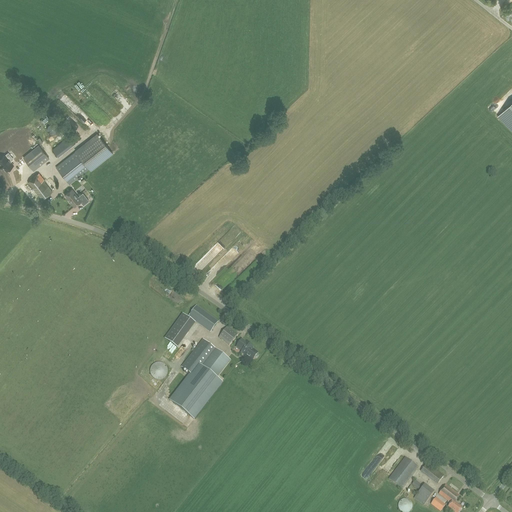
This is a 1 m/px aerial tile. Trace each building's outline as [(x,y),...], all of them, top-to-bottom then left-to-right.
[(511,101),(498,115),(511,129),(511,101)] [(58,130),(58,128),(57,126),(56,125),(54,124),(52,124),(50,124),(48,125),(47,127),(47,129),(47,131),(48,133),(50,134),(52,135),(54,135),(56,134),(57,132),(58,130)] [(75,151),(76,151),(56,167),(70,184),(89,169),(91,171),(113,154),(97,133),(75,151)] [(59,156),(77,142),(72,136),(54,149),(59,156)] [(39,145),(23,158),(34,171),(49,158),(39,145)] [(4,154),(0,157),(0,162),(0,163),(0,162),(0,164),(2,167),(2,166),(5,170),(12,164),(4,154)] [(40,173),(28,183),(42,200),(55,190),(40,173)] [(78,197),(72,189),(65,195),(74,207),(81,202),(83,205),(89,201),(83,193),(78,197)] [(203,270),(223,249),(217,243),(206,255),(207,257),(199,266),(203,270)] [(214,288),(218,285),(221,289),(224,286),(218,278),(210,284),(214,288)] [(189,317),(210,332),(218,322),(196,306),(189,317)] [(219,338),(229,346),(238,334),(228,327),(219,338)] [(215,378),(229,360),(203,339),(189,357),(181,367),(190,374),(169,401),(193,419),(221,383),(215,378)] [(257,354),(258,354),(252,349),(254,347),(246,341),(246,342),(242,339),(236,347),(242,351),(241,352),(253,360),(255,357),(256,358),(257,358),(258,356),(258,355),(257,354)] [(151,369),(151,372),(151,374),(153,377),(155,378),(157,379),(160,379),(162,378),(165,377),(166,375),(167,373),(167,370),(167,368),(165,365),(163,364),(161,363),(158,363),(156,363),(153,365),(152,367),(151,369)] [(389,479),(402,489),(418,468),(405,458),(389,479)] [(422,471),(438,484),(444,476),(442,475),(427,464),(422,471)] [(412,485),(418,490),(422,485),(415,480),(412,485)] [(415,498),(427,505),(436,489),(424,482),(415,498)] [(446,485),(439,494),(451,504),(448,507),(453,511),(458,511),(462,508),(455,503),(460,496),(446,485)] [(431,505),(440,511),(445,505),(436,498),(431,505)] [(402,500),(400,501),(399,503),(398,505),(398,507),(399,509),(400,511),(401,511),(409,511),(410,511),(411,510),(412,508),(412,505),(412,503),(410,501),(409,500),(407,499),(404,499),(402,500)]
